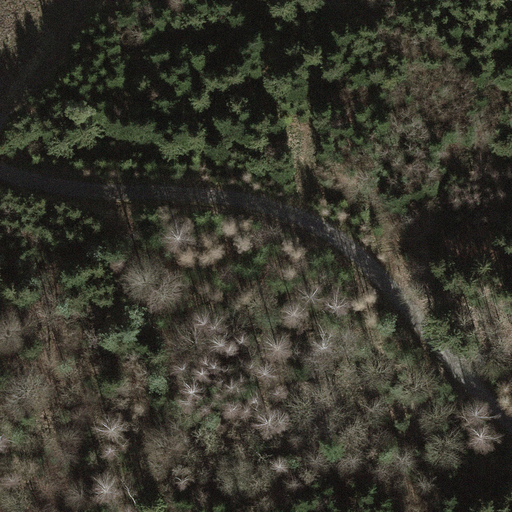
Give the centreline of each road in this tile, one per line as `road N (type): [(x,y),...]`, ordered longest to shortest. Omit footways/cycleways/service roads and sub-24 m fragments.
road 1 (track): [(0,172),(69,190),(208,196),(301,216),(341,241),(511,431)]
road 2 (track): [(93,0),(0,121)]
